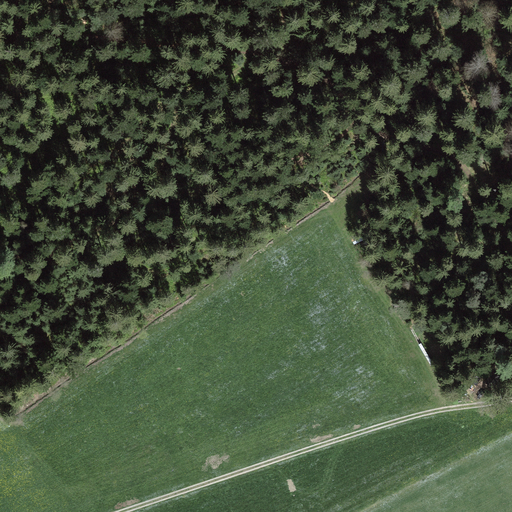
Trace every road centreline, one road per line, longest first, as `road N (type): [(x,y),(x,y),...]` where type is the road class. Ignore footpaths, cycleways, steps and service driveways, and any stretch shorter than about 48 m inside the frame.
road 1 (track): [(123,511),(388,423),(511,394)]
road 2 (track): [(0,42),(227,56),(299,81),(354,119)]
road 3 (track): [(354,119),(490,194),(511,224)]
